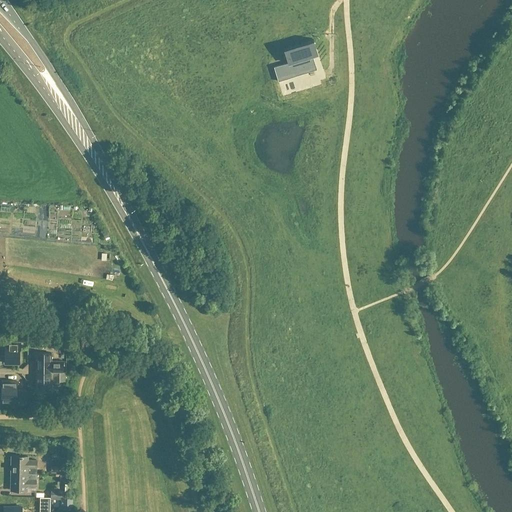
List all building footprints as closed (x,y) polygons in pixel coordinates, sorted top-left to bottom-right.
[(312,56),(311,52),(315,50),(312,40),(283,49),(288,63),(273,68),(278,82),(316,70),(312,56)] [(24,205),(22,218),(37,220),(39,207),(24,205)] [(36,240),(38,221),(26,220),(26,225),(22,224),(23,208),(16,208),(15,220),(7,220),(6,231),(14,231),(13,238),(36,240)] [(39,242),(50,243),(50,232),(39,232),(39,242)] [(5,343),(5,349),(4,364),(19,364),(19,350),(20,350),(20,343),(5,343)] [(51,363),(51,361),(51,354),(36,354),(36,374),(59,374),(63,374),(63,363),(51,363)] [(36,374),(36,393),(50,393),(50,387),(50,384),(59,384),(59,383),(59,374),(36,374)] [(1,396),(1,404),(6,404),(21,404),(26,405),(26,391),(16,391),(16,382),(2,382),(1,396)] [(11,457),(11,474),(36,474),(36,461),(27,461),(27,457),(11,457)] [(11,474),(10,491),(27,491),(27,488),(36,488),(36,480),(36,474),(11,474)] [(39,511),(48,511),(49,498),(40,498),(39,511)]
